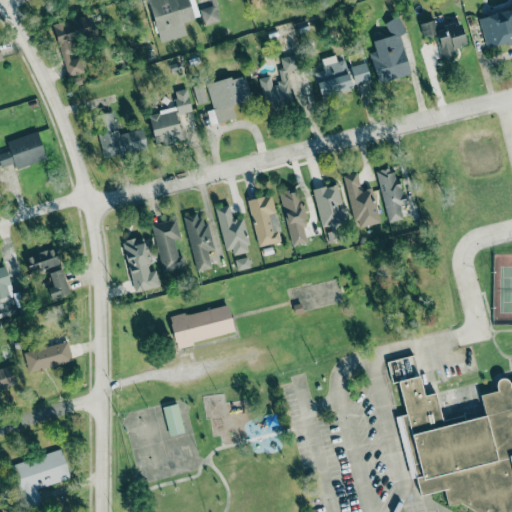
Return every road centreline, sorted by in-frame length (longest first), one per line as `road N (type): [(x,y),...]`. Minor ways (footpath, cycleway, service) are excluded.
road 1 (residential): [(99,511),(100,294),(91,206),(47,82),(0,2)]
road 2 (residential): [(91,206),(511,95)]
